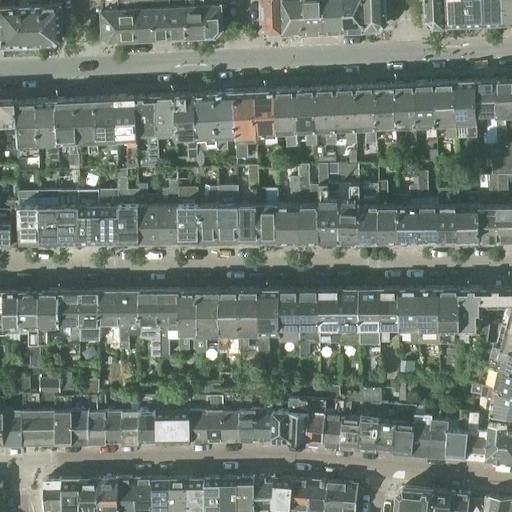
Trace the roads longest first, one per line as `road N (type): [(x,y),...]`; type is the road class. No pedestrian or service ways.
road 1 (residential): [(511,263),(0,267)]
road 2 (residential): [(22,460),(277,457),(379,465)]
road 3 (residential): [(246,58),(79,67)]
road 4 (residential): [(407,51),(246,58)]
road 5 (residential): [(379,465),(511,479)]
